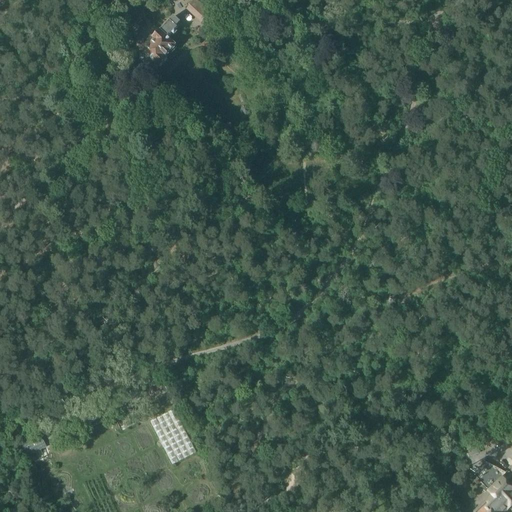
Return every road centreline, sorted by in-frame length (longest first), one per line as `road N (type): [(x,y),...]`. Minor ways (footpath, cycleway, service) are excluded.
road 1 (track): [(433,13),(433,52),(334,286)]
road 2 (track): [(301,316),(96,392),(67,407),(73,416)]
